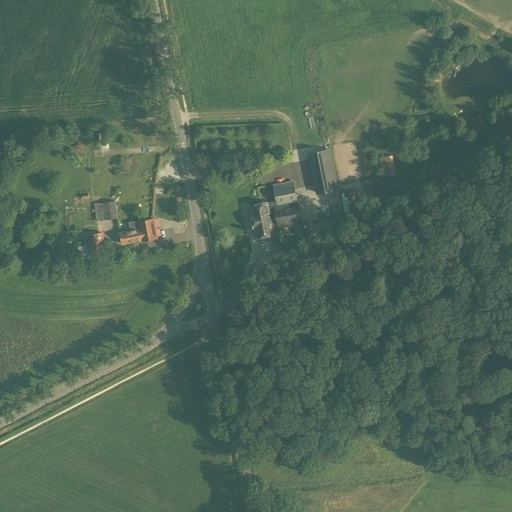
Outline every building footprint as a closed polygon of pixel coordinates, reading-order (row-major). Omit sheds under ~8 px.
[(469,119),(475,133),(489,127),(482,113),(469,119)] [(329,151),(308,155),(316,194),(337,190),(329,151)] [(379,158),(383,177),(397,175),(393,155),(379,158)] [(364,182),(368,210),(392,206),(387,178),(364,182)] [(251,215),(252,222),(270,218),(269,215),(276,213),(274,204),(296,200),(293,182),(274,185),(276,201),(267,202),(251,206),(253,214),(251,215)] [(80,192),(81,200),(89,199),(88,192),(80,192)] [(270,218),(252,222),(253,229),(256,228),(258,238),(273,235),(272,228),(278,227),(279,228),(301,224),(296,200),(274,204),(276,213),(277,219),(271,220),(270,218)] [(95,204),(96,221),(105,220),(105,224),(112,223),(111,220),(118,219),(116,201),(95,204)] [(130,223),(131,231),(120,233),(122,243),(142,240),(142,242),(157,239),(153,219),(130,223)] [(85,236),(90,256),(107,253),(103,232),(85,236)] [(311,247),(310,237),(283,241),(285,252),(311,247)]
